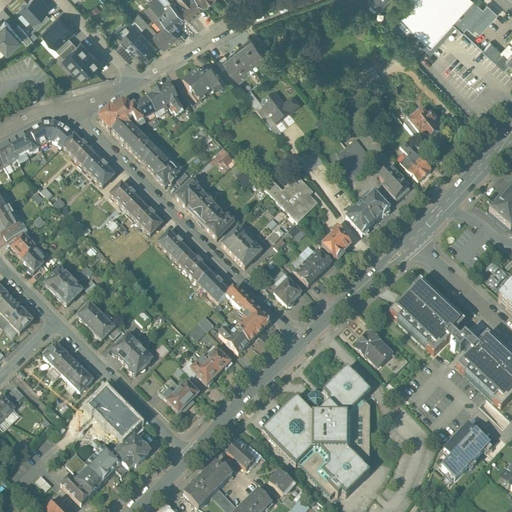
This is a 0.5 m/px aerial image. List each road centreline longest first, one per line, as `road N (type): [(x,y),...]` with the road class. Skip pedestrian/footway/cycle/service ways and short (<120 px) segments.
road 1 (residential): [(74,101),(298,346)]
road 2 (residential): [(53,320),(189,455)]
road 3 (residential): [(296,0),(228,25),(131,77)]
road 4 (secondary): [(298,346),(189,455)]
road 5 (secondary): [(410,244),(298,346)]
road 6 (secondary): [(511,134),(410,244)]
road 7 (residential): [(511,336),(410,244)]
